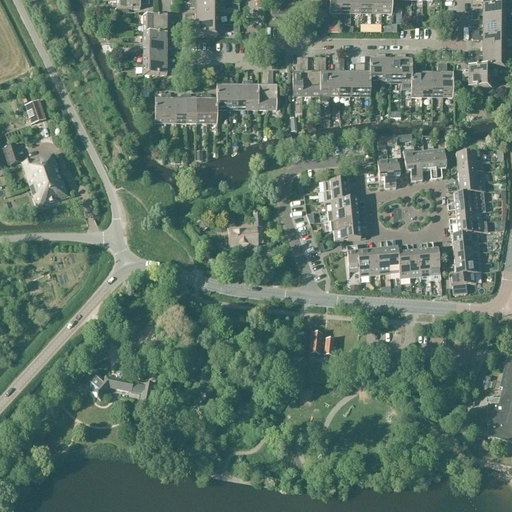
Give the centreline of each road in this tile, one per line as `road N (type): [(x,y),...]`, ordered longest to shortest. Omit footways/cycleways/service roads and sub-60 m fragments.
road 1 (unclassified): [(116,238),(114,198),(17,0)]
road 2 (residential): [(465,0),(464,44),(289,44)]
road 3 (residential): [(314,300),(283,214),(283,189),(302,165),(356,159),(358,171)]
road 4 (tertiary): [(0,407),(127,262)]
road 5 (tertiary): [(314,300),(211,286),(127,262)]
road 6 (tertiary): [(502,307),(314,300)]
road 7 (residential): [(372,202),(415,187),(436,189),(441,236),(376,235)]
